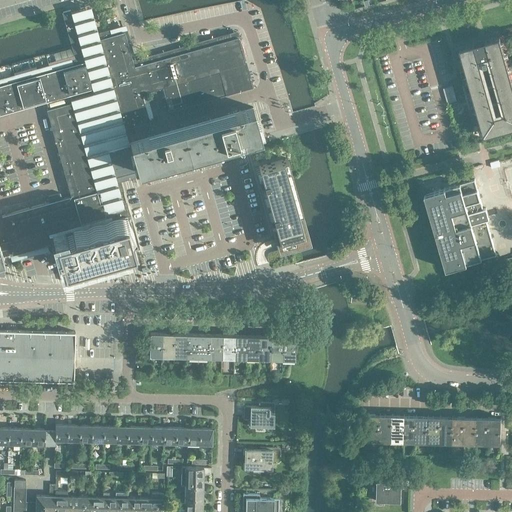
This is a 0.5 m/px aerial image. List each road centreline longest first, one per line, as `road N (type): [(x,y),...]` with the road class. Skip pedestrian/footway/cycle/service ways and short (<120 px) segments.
road 1 (residential): [(347,104),(282,126),(246,12),(144,38),(132,0)]
road 2 (unclassified): [(131,291),(259,288),(388,252)]
road 3 (unclassified): [(511,383),(430,374),(415,352),(388,252)]
road 4 (residential): [(225,511),(228,401),(128,398)]
road 5 (unclassified): [(388,252),(347,104)]
road 6 (residential): [(130,322),(282,327)]
road 7 (unclassified): [(328,37),(462,0)]
road 8 (residential): [(128,398),(0,395)]
